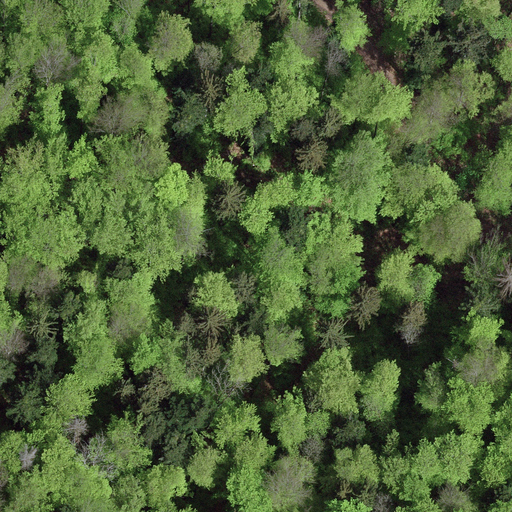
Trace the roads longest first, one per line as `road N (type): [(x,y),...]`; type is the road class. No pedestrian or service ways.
road 1 (track): [(0,175),(274,182),(300,195),(348,254),(387,279),(511,282)]
road 2 (track): [(511,238),(442,206),(376,58),(320,0)]
